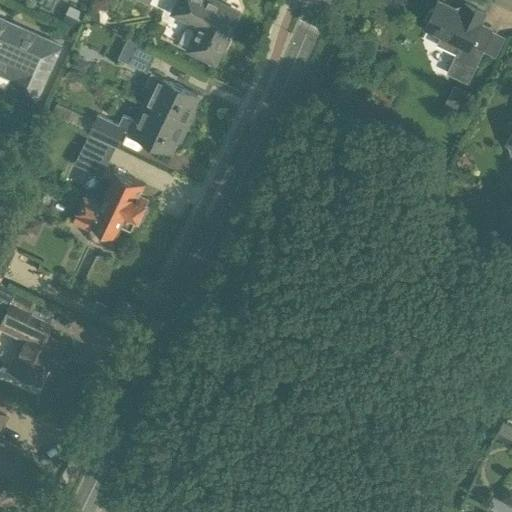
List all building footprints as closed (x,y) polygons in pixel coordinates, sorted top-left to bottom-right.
[(188,50),(214,62),(220,52),(224,50),(229,39),(228,35),(238,15),(223,8),(224,5),(214,0),(177,0),(171,13),(195,25),(194,29),(196,32),(188,50)] [(484,49),(472,43),(486,12),(465,2),(464,3),(465,3),(463,7),(457,9),(455,9),(455,8),(437,0),(434,8),(430,9),(427,17),(428,20),(424,28),(442,36),(440,40),(441,44),(457,51),(447,72),(468,82),(484,49)] [(85,13),(69,5),(61,21),(77,29),(85,13)] [(0,74),(16,82),(11,94),(34,105),(60,46),(0,18),(0,74)] [(147,71),(156,52),(126,38),(117,57),(147,71)] [(76,56),(72,65),(85,72),(88,66),(86,61),(76,56)] [(77,80),(79,76),(78,71),(74,69),(67,72),(66,76),(67,80),(70,82),(77,80)] [(153,89),(146,105),(188,125),(195,110),(192,108),(199,95),(152,72),(146,86),(153,89)] [(454,89),(451,96),(460,100),(463,93),(454,89)] [(188,125),(146,105),(138,121),(122,113),(117,123),(125,126),(123,129),(172,152),(178,138),(181,140),(188,125)] [(87,132),(90,133),(115,146),(123,129),(125,126),(117,123),(96,112),(87,132)] [(115,146),(90,133),(80,154),(106,166),(115,146)] [(143,183),(106,166),(102,174),(112,179),(101,203),(123,214),(116,229),(117,229),(128,234),(129,232),(131,234),(139,217),(143,219),(149,206),(145,205),(148,199),(138,194),(143,183)] [(116,229),(123,214),(101,203),(83,194),(75,210),(77,211),(73,220),(88,228),(91,228),(90,232),(93,238),(96,241),(102,243),(105,243),(111,240),(112,238),(117,229),(116,229)] [(0,280),(15,247),(0,240),(0,280)] [(0,282),(0,298),(0,299),(7,302),(8,302),(9,302),(15,289),(0,282)] [(7,368),(38,383),(59,339),(44,332),(48,322),(30,314),(37,300),(15,289),(9,302),(8,302),(7,302),(2,313),(0,317),(0,329),(20,340),(7,368)] [(0,469),(1,470),(14,444),(0,437),(0,426),(6,415),(0,411),(0,469)] [(505,435),(510,425),(503,421),(498,432),(505,435)] [(339,510),(342,511),(365,511),(366,511),(341,495),(334,505),(340,508),(339,510)] [(511,511),(511,504),(493,496),(488,506),(501,511),(511,511)]
